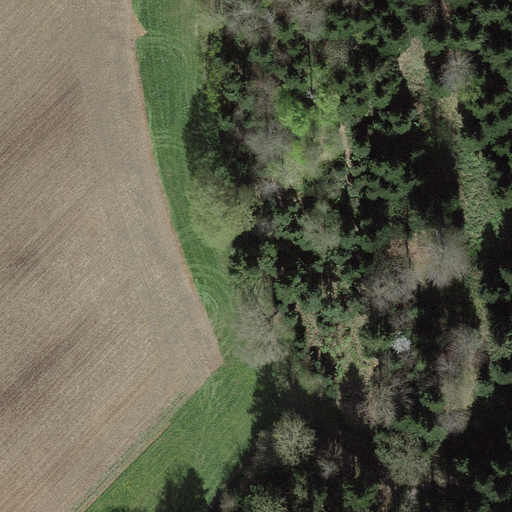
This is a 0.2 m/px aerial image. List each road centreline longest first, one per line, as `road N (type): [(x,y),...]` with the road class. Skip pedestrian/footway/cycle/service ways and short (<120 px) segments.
road 1 (track): [(221,511),(293,428),(213,160),(206,0)]
road 2 (track): [(293,428),(511,502)]
